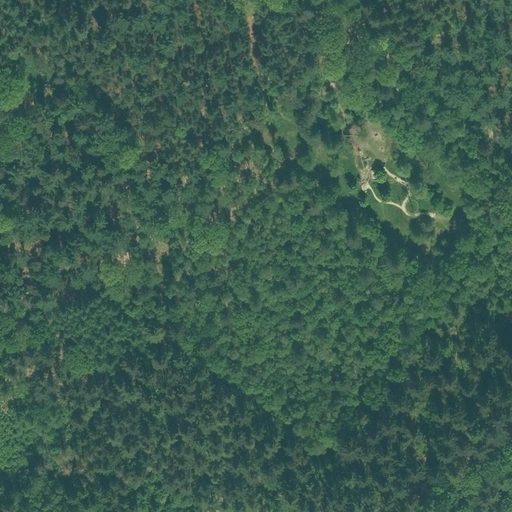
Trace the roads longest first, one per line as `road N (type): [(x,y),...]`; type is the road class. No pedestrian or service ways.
road 1 (track): [(294,511),(80,356),(0,208)]
road 2 (track): [(308,0),(441,92),(511,158)]
road 3 (track): [(340,21),(295,99),(275,104),(245,92),(246,0)]
